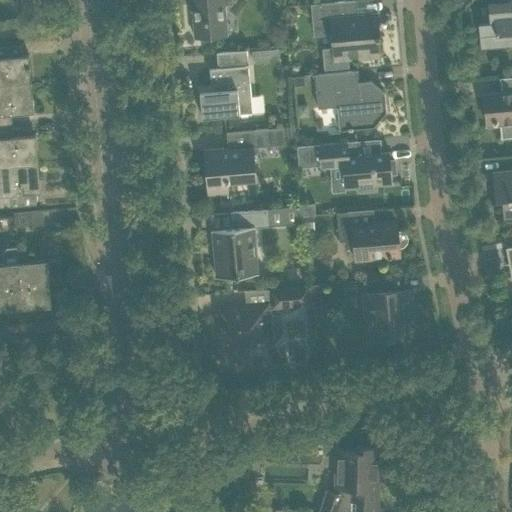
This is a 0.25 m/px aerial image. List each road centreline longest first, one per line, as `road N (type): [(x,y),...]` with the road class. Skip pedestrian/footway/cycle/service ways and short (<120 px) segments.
road 1 (residential): [(482,371),(467,347),(441,215),(419,0)]
road 2 (tertiary): [(122,322),(96,0)]
road 3 (residential): [(484,511),(490,395),(482,371)]
road 4 (residential): [(0,332),(122,322)]
